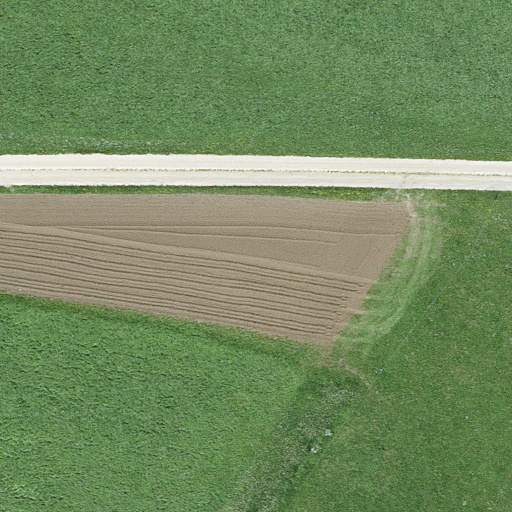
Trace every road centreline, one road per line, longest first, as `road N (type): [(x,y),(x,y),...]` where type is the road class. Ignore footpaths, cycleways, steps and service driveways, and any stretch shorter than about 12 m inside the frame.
road 1 (track): [(511,175),(0,171)]
road 2 (track): [(511,175),(353,333),(247,511)]
